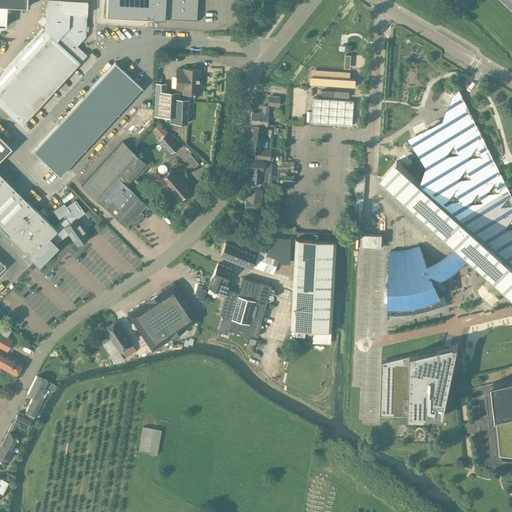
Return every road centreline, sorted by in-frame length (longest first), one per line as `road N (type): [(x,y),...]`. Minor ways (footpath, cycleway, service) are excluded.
road 1 (unclassified): [(0,428),(44,346),(177,249),(210,214),(232,179),(254,71),(312,0)]
road 2 (residential): [(379,5),(369,174)]
road 3 (unknown): [(187,239),(279,285),(274,345)]
road 4 (residential): [(511,83),(379,5)]
